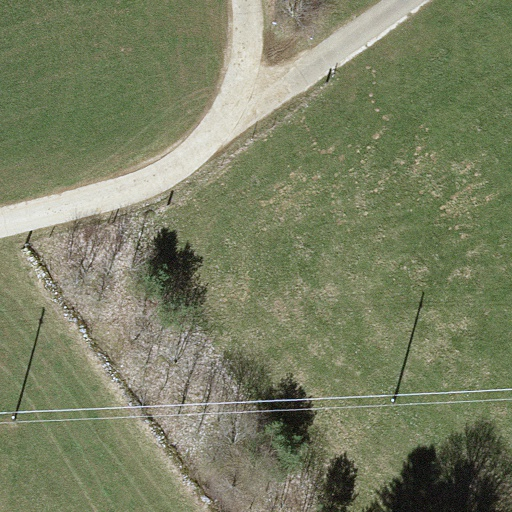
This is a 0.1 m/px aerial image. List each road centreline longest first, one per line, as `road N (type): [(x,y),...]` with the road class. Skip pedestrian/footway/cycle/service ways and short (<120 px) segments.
road 1 (track): [(0,229),(139,194),(232,123)]
road 2 (track): [(232,123),(409,0)]
road 3 (track): [(238,0),(241,69),(232,123)]
